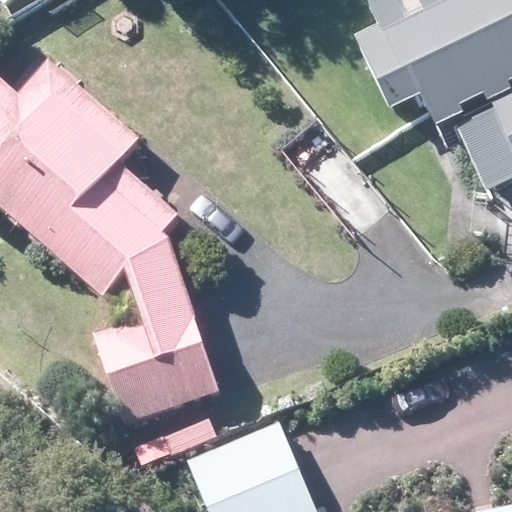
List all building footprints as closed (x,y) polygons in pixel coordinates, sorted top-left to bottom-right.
[(511,85),(511,84),(511,83),(511,0),(446,0),(391,27),(410,63),(435,115),(437,121),(491,94),(499,110),(459,129),(490,193),(511,182),(511,85)] [(121,164),(143,141),(53,62),(23,97),(11,88),(0,77),(0,201),(110,297),(132,272),(148,320),(99,335),(128,423),(222,392),(220,385),(200,325),(172,242),(165,236),(182,217),(121,164)] [(357,239),(391,212),(395,209),(321,117),(282,148),(357,239)] [(205,424),(139,450),(145,466),(211,439),(205,424)] [(319,511),(291,447),(282,424),(191,463),(212,511),(319,511)]
